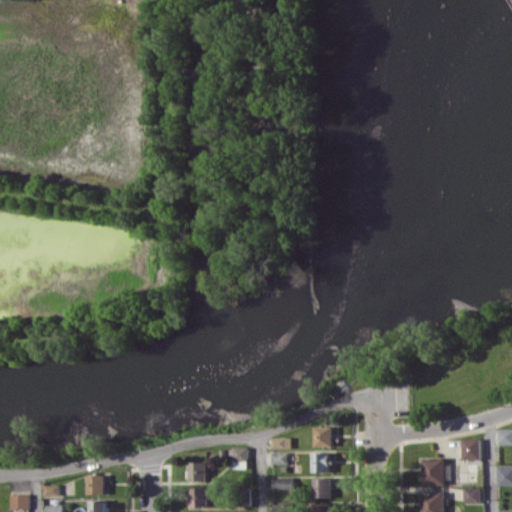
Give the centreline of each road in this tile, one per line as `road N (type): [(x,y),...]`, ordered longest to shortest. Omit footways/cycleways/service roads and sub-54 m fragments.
road 1 (residential): [(0,475),(263,434),(346,400),(408,392)]
road 2 (track): [(0,325),(161,314),(153,214),(0,197)]
road 3 (track): [(153,214),(165,114),(155,40),(164,0)]
road 4 (residential): [(511,409),(439,428),(376,432)]
